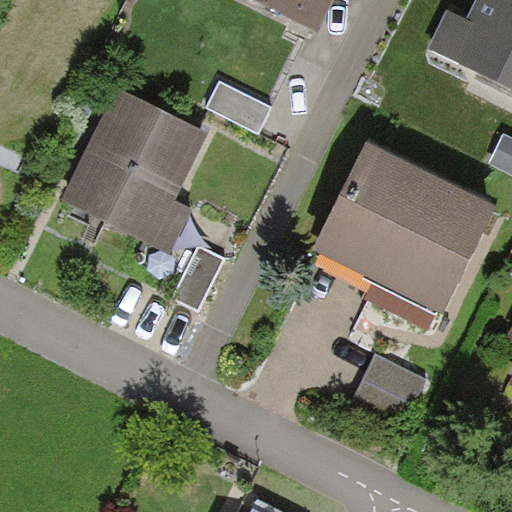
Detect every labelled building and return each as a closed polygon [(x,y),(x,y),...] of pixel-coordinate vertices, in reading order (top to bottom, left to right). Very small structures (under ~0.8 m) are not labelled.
[(244,0),(317,35),(333,0),(244,0)] [(511,0),(479,0),(469,20),(447,10),(427,53),(511,92),(511,0)] [(213,132),(118,87),(89,145),(61,205),(174,259),(197,210),(179,202),(213,132)] [(511,139),(504,136),(490,164),(511,175),(511,139)] [(497,208),(366,145),(313,256),(444,319),(497,208)] [(227,260),(198,246),(172,299),(201,313),(227,260)] [(430,382),(376,354),(349,407),(403,435),(430,382)]
